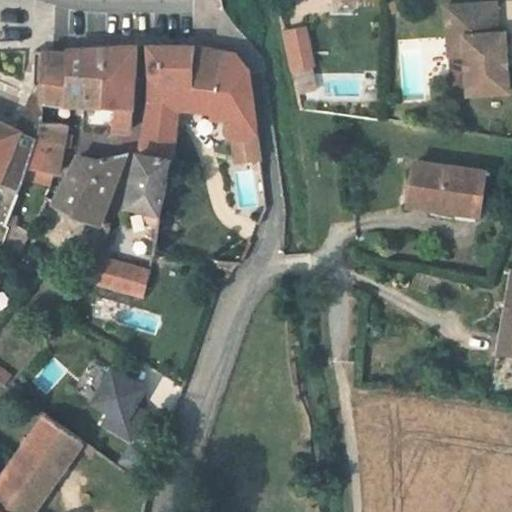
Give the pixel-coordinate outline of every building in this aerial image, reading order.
[(342,0),(342,4),(389,8),(389,0),(342,0)] [(504,11),(454,14),(456,45),(472,44),(473,62),(476,103),(511,99),(511,40),(506,41),(504,11)] [(318,68),(320,59),(313,34),(296,37),(305,73),(318,68)] [(472,44),(456,45),(457,63),(473,62),(472,44)] [(83,57),(81,68),(79,108),(79,130),(89,130),(125,132),(125,115),(118,114),(120,86),(146,86),(148,51),(134,51),(83,54),(83,57)] [(233,83),(236,58),(204,51),(189,51),(163,52),(163,80),(176,88),(211,88),(233,83)] [(48,55),(47,66),(45,87),(54,88),(52,107),(79,108),(81,68),(83,57),(67,56),(48,55)] [(195,117),(241,117),(247,164),(273,162),(264,80),(249,62),(243,60),(236,58),(233,83),(211,88),(176,88),(163,80),(163,99),(156,150),(171,153),(170,159),(185,162),(195,117)] [(118,114),(125,115),(145,116),(145,101),(146,86),(120,86),(118,114)] [(145,133),(145,116),(125,115),(125,132),(145,133)] [(17,193),(26,164),(36,137),(0,121),(0,185),(8,190),(17,193)] [(41,124),(36,137),(49,143),(53,129),(41,124)] [(71,154),(76,131),(53,129),(49,143),(42,168),(38,180),(50,184),(53,177),(64,180),(71,154)] [(42,168),(49,143),(36,137),(26,164),(42,168)] [(136,160),(111,162),(89,156),(62,206),(75,210),(111,221),(113,223),(120,211),(132,184),(136,160)] [(185,162),(170,159),(155,156),(150,179),(143,209),(166,214),(163,231),(170,232),(185,162)] [(250,187),(251,187),(277,184),(273,162),(247,164),(250,187)] [(496,180),(424,168),(416,211),(456,217),(457,209),(490,214),(496,180)] [(17,193),(8,190),(0,208),(0,250),(17,261),(24,233),(7,226),(17,193)] [(455,227),(487,233),(490,214),(457,209),(456,217),(455,227)] [(100,283),(155,300),(160,276),(111,261),(100,283)] [(511,268),(497,354),(511,357),(511,268)] [(103,406),(120,417),(114,428),(144,445),(162,414),(151,408),(160,391),(124,370),(103,406)] [(47,511),(94,445),(57,418),(0,500),(0,511),(47,511)]
